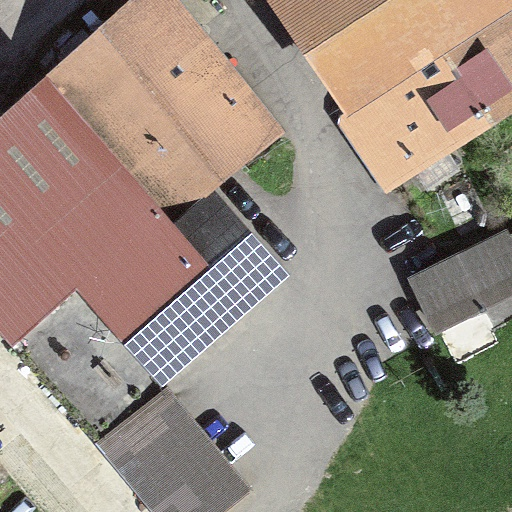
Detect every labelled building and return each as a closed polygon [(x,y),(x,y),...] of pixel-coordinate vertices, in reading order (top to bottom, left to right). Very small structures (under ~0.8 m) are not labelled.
[(176,15),(166,0),(128,0),(47,75),(78,111),(120,163),(166,219),(267,129),(176,15)] [(511,0),(268,0),(260,5),(304,75),(341,122),(335,127),(385,196),(493,137),(511,122),(511,0)] [(0,268),(120,163),(78,111),(47,75),(0,118),(0,268)] [(0,324),(99,439),(102,436),(170,391),(160,368),(276,268),(215,195),(175,230),(166,219),(120,163),(0,268),(0,324)] [(439,320),(511,282),(511,237),(507,228),(416,274),(439,320)] [(210,511),(246,482),(170,391),(102,436),(165,511),(210,511)]
